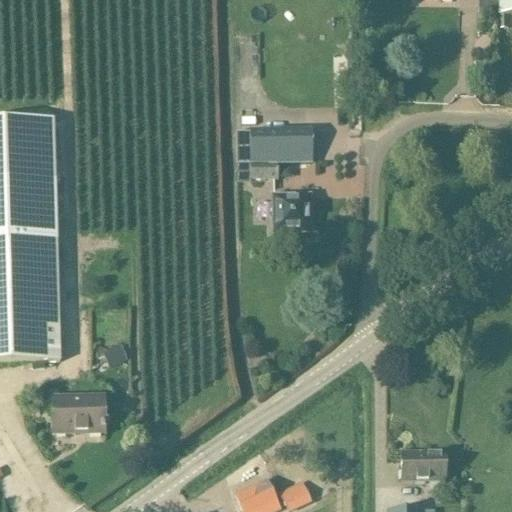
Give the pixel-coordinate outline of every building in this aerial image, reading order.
[(511,0),(498,0),(498,17),(499,17),(509,17),(511,16),(511,0)] [(509,31),(509,17),(499,17),(499,31),(509,31)] [(51,124),(0,125),(0,364),(58,363),(51,124)] [(247,134),(247,135),(235,135),(235,167),(236,167),(236,187),(249,186),(249,183),(277,183),(277,167),(312,167),(311,132),(247,134)] [(273,235),(308,235),(308,199),(272,199),(273,235)] [(126,363),(119,348),(107,353),(114,368),(126,363)] [(52,437),(103,435),(102,399),(51,400),(52,437)] [(400,456),(400,485),(443,485),(443,456),(400,456)] [(278,511),(279,511),(265,483),(233,498),(239,511),(278,511)] [(295,511),(309,505),(300,485),(278,496),(285,511),(295,511)]
